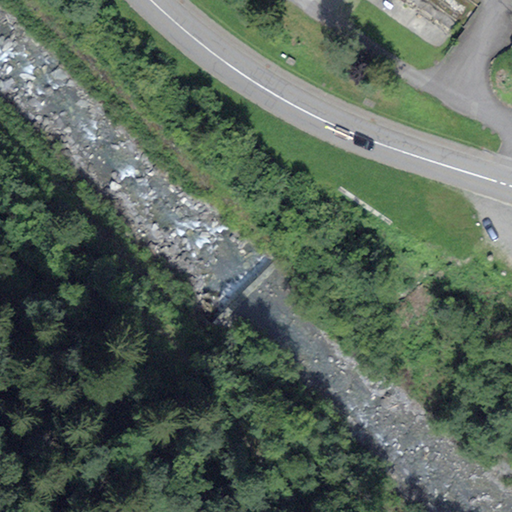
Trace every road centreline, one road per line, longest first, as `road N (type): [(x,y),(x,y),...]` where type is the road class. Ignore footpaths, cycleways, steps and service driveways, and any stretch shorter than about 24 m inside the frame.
road 1 (track): [(308,511),(199,382),(181,343),(67,278),(0,228)]
road 2 (primary): [(151,0),(292,104),(358,136),(511,186)]
